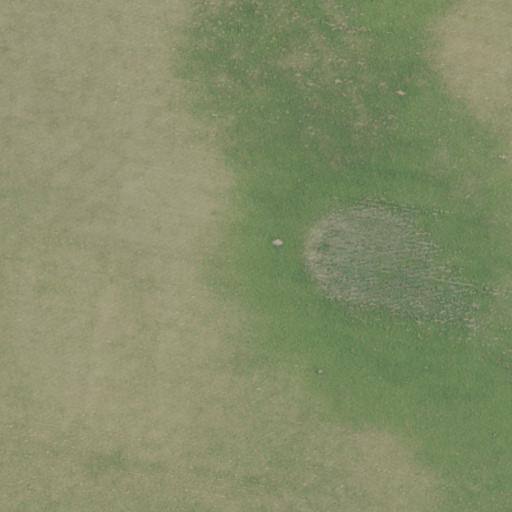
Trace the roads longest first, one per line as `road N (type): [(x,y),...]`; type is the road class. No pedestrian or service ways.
road 1 (residential): [(0,14),(511,99)]
road 2 (residential): [(243,511),(308,0)]
